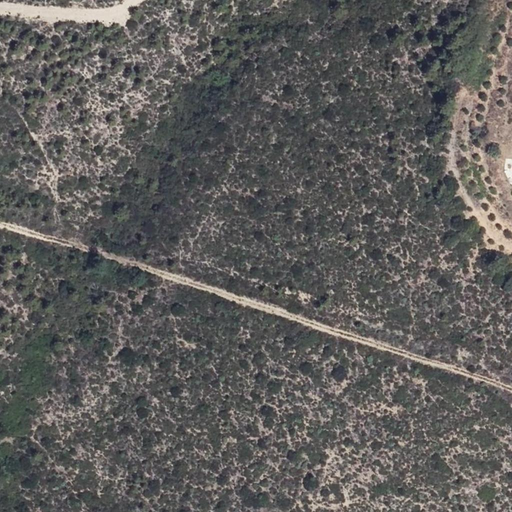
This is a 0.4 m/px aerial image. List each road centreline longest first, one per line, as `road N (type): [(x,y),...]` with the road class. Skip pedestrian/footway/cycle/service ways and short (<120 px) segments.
road 1 (track): [(0,227),(250,299),(511,388)]
road 2 (track): [(135,0),(120,11),(0,8)]
